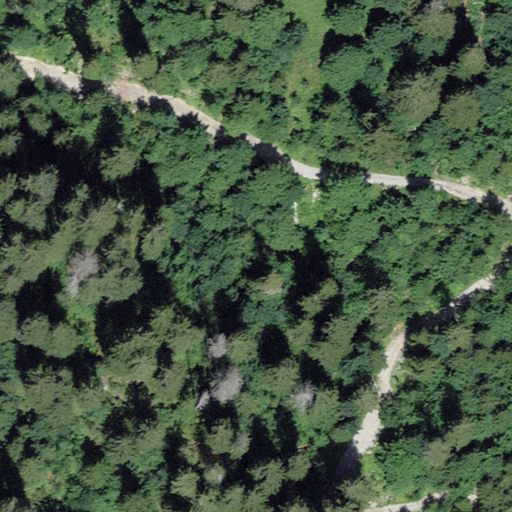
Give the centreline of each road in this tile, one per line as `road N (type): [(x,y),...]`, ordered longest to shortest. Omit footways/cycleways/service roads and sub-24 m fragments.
road 1 (track): [(511,207),(449,180),(308,172),(0,63)]
road 2 (track): [(352,511),(342,501),(344,465),(397,345),(511,262)]
